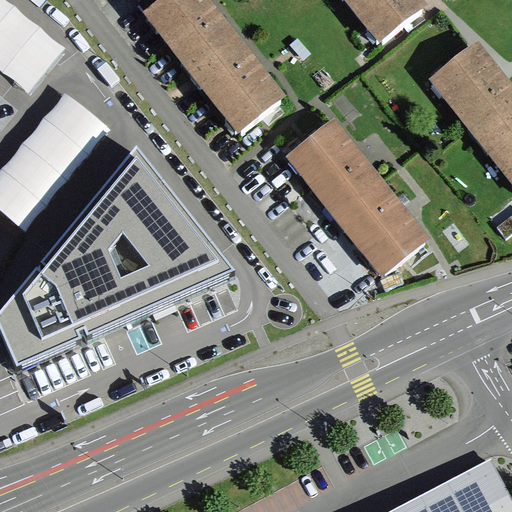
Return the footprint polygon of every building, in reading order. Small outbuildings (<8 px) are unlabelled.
[(134,0),(148,17),(170,0),(134,0)] [(170,0),(148,17),(145,19),(238,140),(286,103),(207,0),(170,0)] [(340,0),(379,50),(428,13),(418,0),(340,0)] [(0,78),(35,105),(70,60),(0,5),(0,78)] [(433,83),(511,183),(511,89),(479,47),(433,83)] [(0,176),(0,213),(27,234),(109,128),(65,93),(0,176)] [(289,162),(382,281),(429,244),(335,126),(289,162)] [(136,157),(0,320),(0,332),(18,375),(82,347),(79,339),(84,337),(88,345),(235,280),(136,157)] [(511,235),(511,217),(497,229),(506,241),(511,235)] [(511,511),(511,502),(490,463),(399,511),(511,511)]
